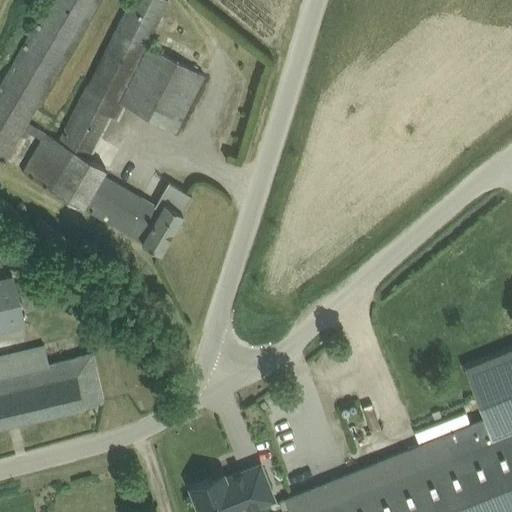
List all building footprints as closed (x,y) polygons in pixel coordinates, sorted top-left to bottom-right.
[(22,172),(142,241),(162,252),(176,229),(178,231),(182,224),(180,222),(185,213),(184,212),(194,195),(171,182),(158,205),(101,173),(104,168),(88,160),(118,101),(176,131),(205,74),(147,45),(169,0),(130,0),(58,140),(29,121),(100,0),(49,0),(0,83),(0,156),(6,160),(25,128),(42,138),(22,172)] [(0,332),(26,326),(13,275),(0,277),(0,332)] [(0,425),(85,406),(85,405),(104,401),(92,352),(49,362),(45,344),(0,354),(0,425)] [(511,511),(511,348),(467,367),(487,416),(287,498),(290,507),(277,511),(511,511)] [(239,511),(238,506),(254,499),(257,506),(275,499),(261,463),(226,477),(226,476),(225,477),(213,482),(212,478),(213,478),(212,477),(190,486),(200,511),(239,511)]
